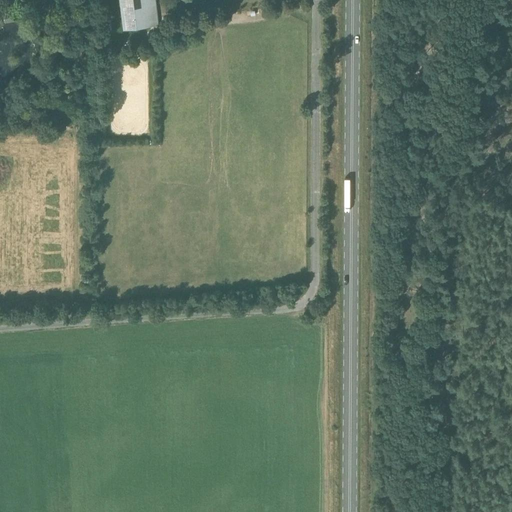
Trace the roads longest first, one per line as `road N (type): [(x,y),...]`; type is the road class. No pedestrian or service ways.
road 1 (unclassified): [(0,328),(290,310),(311,299),(315,0)]
road 2 (primary): [(350,511),(352,0)]
